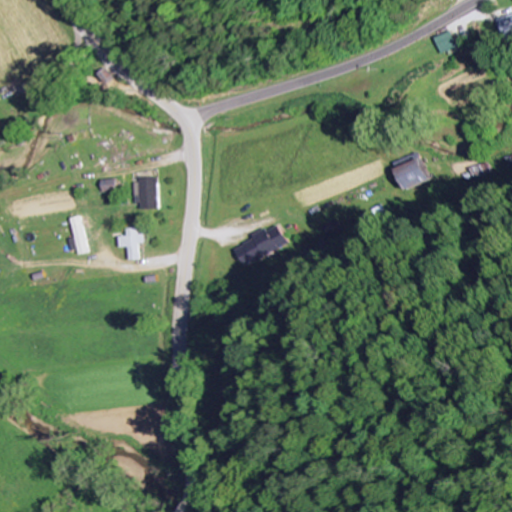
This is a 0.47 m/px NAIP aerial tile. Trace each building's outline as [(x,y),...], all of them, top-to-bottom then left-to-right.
[(447,38),(453,54),(467,48),(461,32),(447,38)] [(404,189),(431,182),(424,160),(398,168),(404,189)] [(108,180),(109,192),(123,191),(122,179),(108,180)] [(139,180),(140,203),(145,203),(146,210),(163,209),(162,179),(139,180)] [(82,257),(96,253),(88,216),(77,219),(82,238),(78,239),(82,257)] [(125,236),(126,248),(140,247),(139,236),(125,236)]
